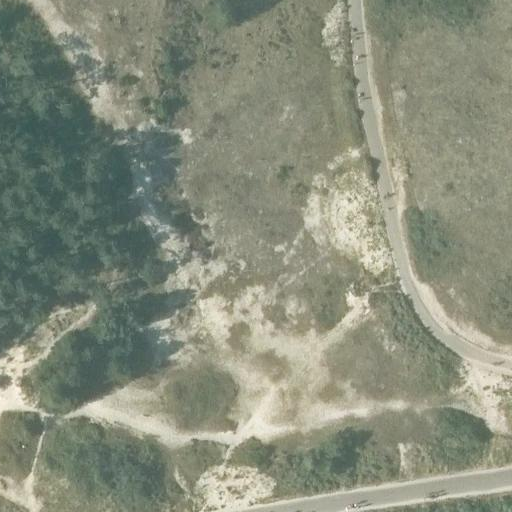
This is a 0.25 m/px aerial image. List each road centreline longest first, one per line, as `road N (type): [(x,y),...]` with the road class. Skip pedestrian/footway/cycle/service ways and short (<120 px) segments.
road 1 (unclassified): [(511,370),(440,341),(408,283),(369,118),(356,0)]
road 2 (unclassified): [(511,479),(307,511)]
